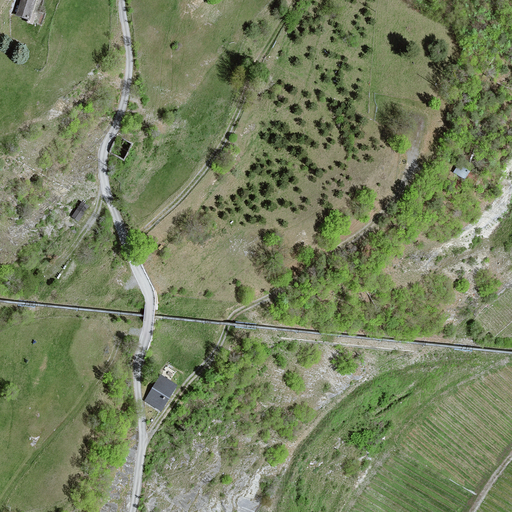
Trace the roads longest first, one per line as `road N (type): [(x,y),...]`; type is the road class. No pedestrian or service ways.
road 1 (unclassified): [(132,511),(142,446),(137,366),(149,296),(103,174),(129,68),(121,0)]
road 2 (track): [(142,437),(210,357),(234,313),(361,234),(405,179)]
road 3 (track): [(295,0),(255,61),(220,143),(179,197),(127,244)]
road 4 (track): [(0,502),(96,387),(122,336),(146,331)]
road 5 (track): [(265,511),(284,460),(317,411),(377,365),(405,355)]
